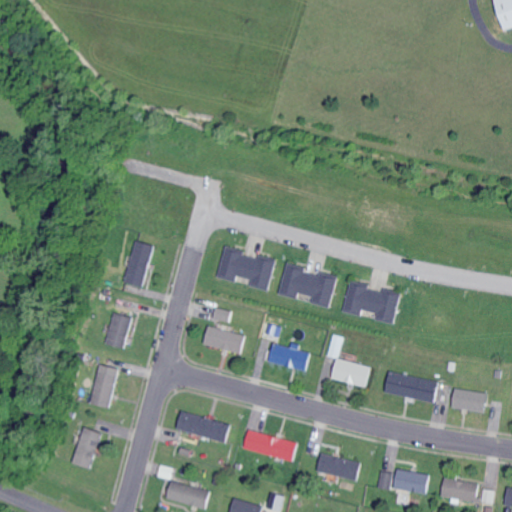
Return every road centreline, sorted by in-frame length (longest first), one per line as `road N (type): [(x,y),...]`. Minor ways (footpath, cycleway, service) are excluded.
road 1 (residential): [(159,372),(372,431),(511,453)]
road 2 (residential): [(191,259),(200,231),(219,217),(511,286)]
road 3 (residential): [(123,511),(191,259)]
